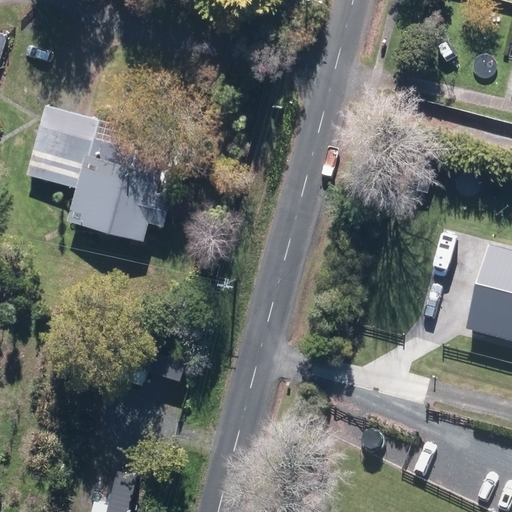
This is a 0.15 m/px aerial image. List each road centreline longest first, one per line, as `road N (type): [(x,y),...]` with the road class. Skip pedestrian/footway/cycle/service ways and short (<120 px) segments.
road 1 (residential): [(195,511),(331,0)]
road 2 (track): [(302,103),(0,12)]
road 3 (track): [(235,346),(511,414)]
